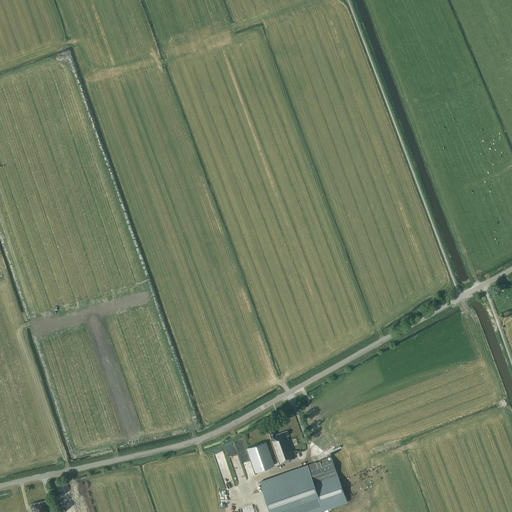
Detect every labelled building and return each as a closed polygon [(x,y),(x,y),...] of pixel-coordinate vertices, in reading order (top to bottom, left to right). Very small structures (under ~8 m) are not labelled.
[(289,435),(287,430),(276,434),(275,431),(270,433),(272,439),(271,440),(279,464),(291,460),(290,460),(295,458),(287,436),(289,435)] [(266,441),(247,448),(255,472),(274,465),(266,441)] [(314,449),(313,450),(314,452),(315,453),(316,454),(318,455),(319,454),(321,453),(322,452),(322,450),(322,449),(321,447),(319,446),(318,446),(316,446),(315,447),(314,449)] [(338,477),(332,458),(260,483),(270,511),(318,511),(323,510),(314,485),(338,477)] [(56,487),(63,511),(71,511),(68,500),(65,501),(64,497),(66,497),(63,485),(56,487)] [(50,511),(47,500),(31,504),(33,511),(50,511)]
